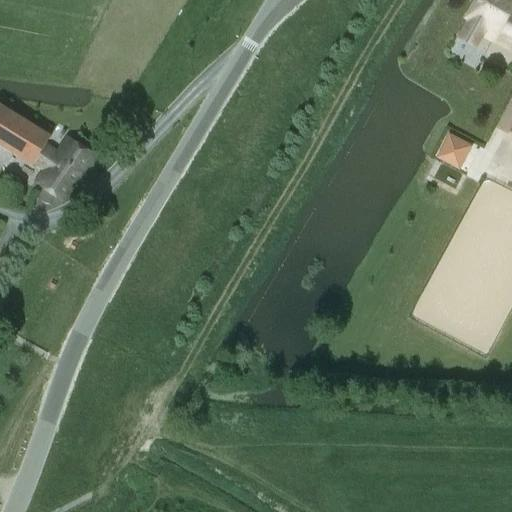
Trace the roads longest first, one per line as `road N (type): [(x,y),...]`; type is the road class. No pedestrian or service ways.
road 1 (unclassified): [(13,511),(79,332),(266,12)]
road 2 (track): [(400,0),(149,427)]
